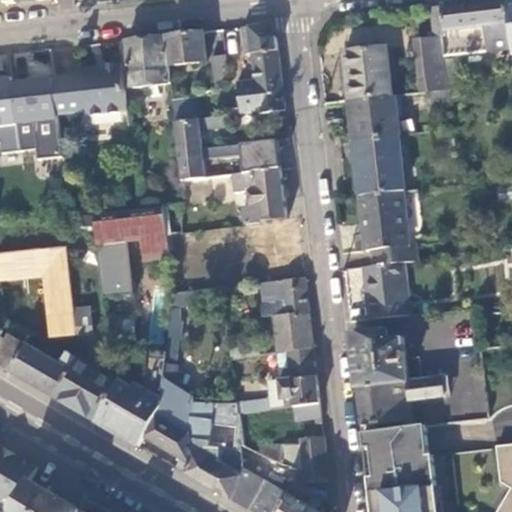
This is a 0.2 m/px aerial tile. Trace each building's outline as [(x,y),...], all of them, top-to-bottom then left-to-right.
[(486,0),(478,1),(431,6),(435,37),(444,36),(446,56),(511,48),(511,47),(510,31),(511,30),(508,0),(486,0)] [(260,113),(285,110),(281,88),(276,38),(260,25),(254,26),(244,27),(248,70),(255,69),(257,81),(238,83),(241,113),(260,111),(260,113)] [(207,61),(204,31),(184,34),(166,36),(169,65),(207,61)] [(169,65),(166,36),(143,38),(127,40),(131,87),(170,83),(169,65)] [(418,93),(435,91),(446,89),(440,37),(412,41),(418,93)] [(344,51),(350,101),(393,96),(386,46),(344,51)] [(229,81),(225,56),(210,58),(214,88),(229,81)] [(451,89),(452,97),(463,96),(459,58),(447,60),(451,89)] [(128,113),(123,67),(79,72),(80,78),(55,81),(58,118),(84,115),(85,118),(128,113)] [(63,158),(58,118),(55,81),(54,75),(14,81),(22,152),(38,150),(39,160),(63,158)] [(2,155),(22,152),(14,81),(13,77),(0,78),(0,142),(1,142),(2,155)] [(171,84),(172,101),(196,98),(196,97),(212,89),(208,81),(171,84)] [(437,107),(453,105),(452,97),(451,89),(446,89),(435,91),(437,107)] [(393,96),(350,101),(355,141),(400,136),(401,136),(396,95),(393,96)] [(178,151),(202,148),(239,144),(236,115),(175,122),(178,151)] [(400,136),(355,141),(361,195),(403,190),(406,190),(400,136)] [(239,144),(202,148),(178,151),(181,182),(205,179),(204,161),(240,157),(242,174),(255,172),(256,173),(256,171),(281,168),(277,139),(239,144)] [(261,221),(287,218),(284,192),(282,173),(281,168),(256,171),(256,173),(255,172),(242,174),(235,175),(237,192),(248,191),(250,207),(244,207),(247,226),(260,224),(261,221)] [(361,195),(358,196),(361,222),(365,254),(369,254),(370,266),(403,262),(419,260),(418,248),(409,249),(403,190),(361,195)] [(167,235),(164,206),(138,209),(94,214),(103,297),(134,294),(129,242),(143,240),(145,259),(170,257),(167,235)] [(51,336),(77,334),(74,309),(73,299),(66,247),(0,253),(0,280),(0,282),(44,278),(51,336)] [(370,266),(365,267),(367,288),(360,288),(361,302),(368,301),(370,319),(410,315),(403,262),(370,266)] [(277,282),(264,283),(266,304),(265,305),(266,319),(274,319),(309,314),(306,289),(305,278),(277,282)] [(202,290),(174,293),(173,307),(204,305),(202,290)] [(88,298),(73,299),(74,309),(89,308),(88,298)] [(74,309),(77,334),(93,332),(90,307),(89,308),(74,309)] [(289,351),(313,349),(311,327),(309,314),(274,319),(278,352),(278,354),(289,353),(289,351)] [(106,318),(109,344),(137,341),(134,316),(106,318)] [(403,328),(351,333),(355,363),(357,388),(359,402),(362,425),(414,418),(411,400),(446,396),(443,377),(409,382),(403,328)] [(6,341),(0,351),(0,365),(27,381),(57,398),(80,359),(70,353),(62,365),(10,335),(6,341)] [(294,406),(294,407),(320,404),(316,370),(313,349),(289,351),(289,353),(291,370),(272,372),(274,383),(261,385),(262,402),(238,406),(238,414),(241,414),(280,408),(294,406)] [(168,358),(148,356),(144,390),(135,385),(133,390),(119,382),(96,421),(118,434),(140,446),(145,438),(163,408),(167,364),(168,358)] [(80,359),(57,398),(72,407),(96,421),(119,382),(113,378),(80,359)] [(177,385),(179,365),(167,364),(163,408),(145,438),(177,456),(190,464),(189,437),(187,436),(195,403),(195,398),(177,385)] [(448,377),(443,377),(446,396),(451,395),(448,377)] [(195,403),(187,436),(189,437),(190,464),(185,473),(208,486),(249,510),(246,469),(244,448),(241,414),(238,414),(238,406),(238,403),(236,403),(195,403)] [(322,424),(320,404),(294,407),(294,406),(280,408),(288,466),(302,469),(303,482),(305,482),(329,482),(326,463),(325,451),(322,424)] [(426,425),(363,433),(365,450),(372,450),(375,479),(368,479),(372,511),(437,511),(435,486),(438,485),(434,455),(430,455),(426,425)] [(511,511),(511,446),(496,448),(501,485),(504,486),(511,490),(505,502),(499,511),(511,511)] [(21,459),(4,449),(0,456),(0,511),(13,511),(31,481),(39,469),(21,459)] [(372,450),(365,450),(368,479),(375,479),(372,450)] [(177,456),(172,465),(185,473),(190,464),(177,456)] [(326,511),(246,469),(249,510),(252,511),(326,511)] [(84,511),(85,511),(31,481),(13,511),(84,511)] [(111,511),(87,497),(85,511),(84,511),(111,511)]
